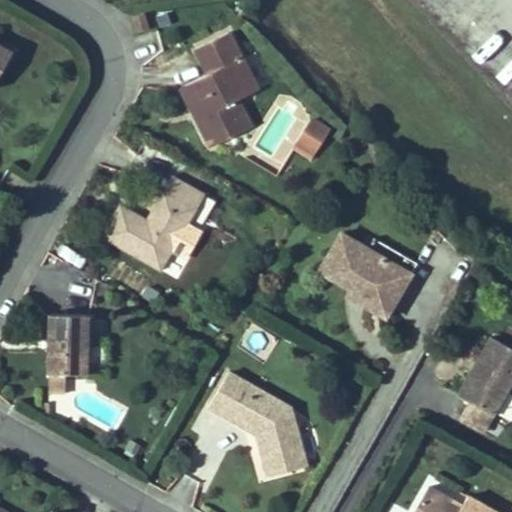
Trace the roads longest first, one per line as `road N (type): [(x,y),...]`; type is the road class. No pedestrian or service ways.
road 1 (residential): [(70,0),(104,34),(107,79),(0,269)]
road 2 (residential): [(0,421),(162,511)]
